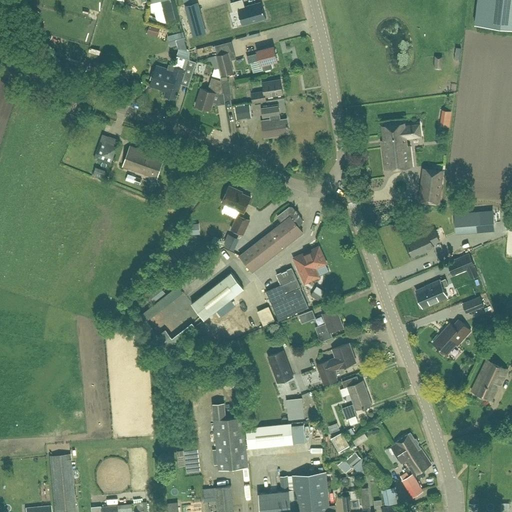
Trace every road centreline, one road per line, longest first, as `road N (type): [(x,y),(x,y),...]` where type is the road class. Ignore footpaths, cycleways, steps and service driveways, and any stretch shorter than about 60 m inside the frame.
road 1 (unclassified): [(343,182),(299,185),(227,148),(20,69),(0,53)]
road 2 (tertiary): [(454,511),(443,453),(343,182)]
road 3 (tertiary): [(343,182),(311,0)]
road 4 (unknown): [(310,187),(311,224),(299,247),(256,286),(251,310)]
